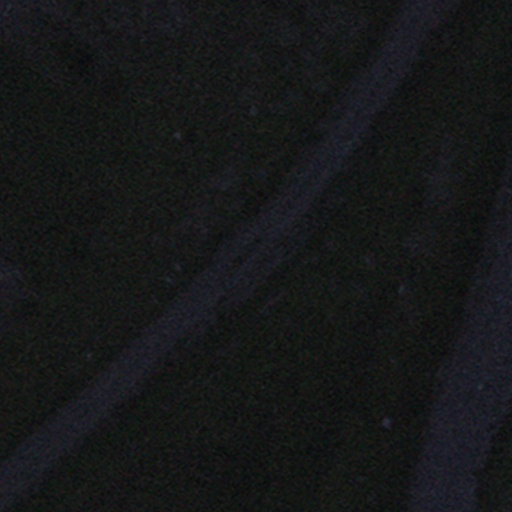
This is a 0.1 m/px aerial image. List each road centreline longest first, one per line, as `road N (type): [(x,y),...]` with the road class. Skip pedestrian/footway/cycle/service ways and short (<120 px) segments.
road 1 (track): [(413,0),(332,142),(256,231),(0,475)]
road 2 (track): [(413,511),(511,189)]
